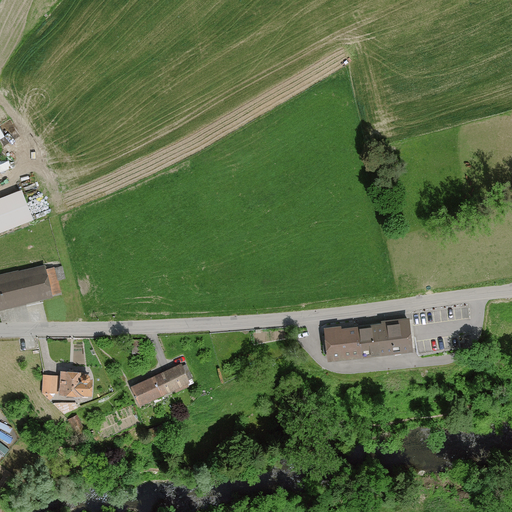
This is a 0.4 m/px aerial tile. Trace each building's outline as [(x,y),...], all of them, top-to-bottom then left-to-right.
[(26,194),(0,202),(0,238),(37,226),(26,194)] [(48,261),(0,271),(0,312),(57,299),(48,261)] [(409,317),(324,327),(328,359),(413,349),(409,317)] [(181,362),(130,385),(141,411),(193,388),(181,362)] [(83,369),(61,368),(61,392),(92,393),(92,377),(83,376),(83,369)] [(58,374),(43,373),(41,391),(48,398),(54,392),(57,392),(58,374)] [(76,401),(52,402),(63,414),(78,407),(76,401)] [(77,414),(68,419),(75,432),(84,428),(77,414)]
